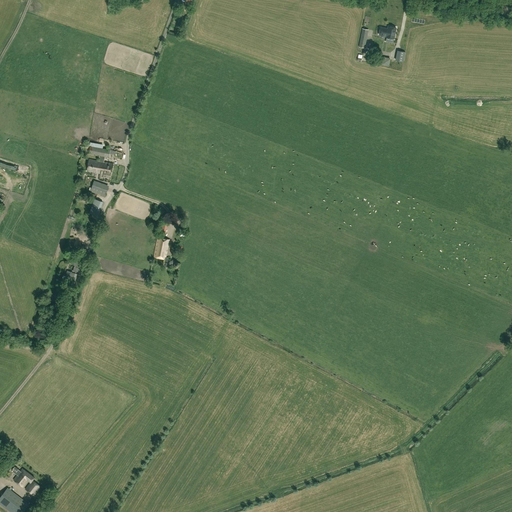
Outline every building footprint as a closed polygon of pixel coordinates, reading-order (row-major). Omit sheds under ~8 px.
[(386,37),(393,39),(396,28),(388,26),(388,29),(380,28),(379,35),(386,36),(386,37)] [(362,28),(359,47),(365,48),(368,30),(362,28)] [(405,52),(399,51),(397,61),(403,62),(405,52)] [(111,175),(113,164),(105,162),(104,162),(105,157),(108,157),(109,150),(90,146),(89,154),(99,156),(98,161),(89,159),(87,171),(100,173),(111,175)] [(105,196),(108,188),(93,183),(90,191),(105,196)] [(168,224),(161,222),(159,230),(167,232),(168,224)] [(158,237),(154,257),(165,259),(164,263),(170,265),(170,262),(168,261),(168,258),(166,257),(170,239),(158,237)] [(78,268),(81,260),(78,259),(73,258),(71,264),(75,265),(73,270),(79,272),(80,268),(78,268)] [(73,272),(69,282),(74,283),(78,274),(73,272)] [(41,486),(33,480),(35,478),(22,468),(21,470),(19,468),(15,465),(13,468),(14,469),(13,470),(18,474),(14,480),(23,487),(28,480),(31,482),(26,489),(34,495),(41,486)] [(0,497),(0,503),(11,511),(22,511),(29,504),(7,488),(0,497)]
